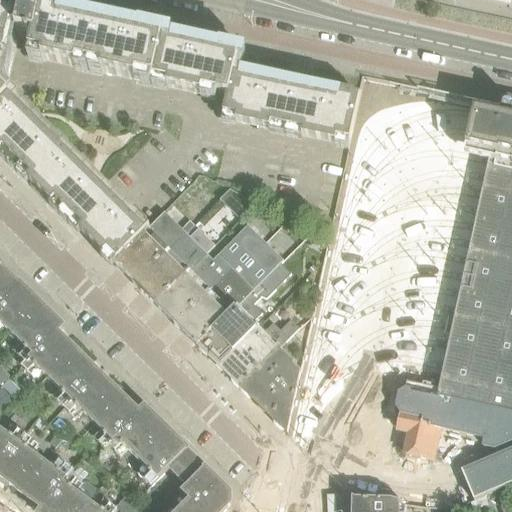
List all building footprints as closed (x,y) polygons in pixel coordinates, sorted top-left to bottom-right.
[(0,153),(114,267),(151,231),(147,227),(148,226),(119,197),(5,84),(15,42),(17,43),(18,35),(34,39),(29,60),(44,63),(214,100),(215,95),(228,98),(227,100),(228,100),(227,103),(223,122),(349,150),(360,99),(319,90),(318,95),(274,86),(276,81),(253,76),(252,81),(234,77),(238,58),(206,51),(207,46),(185,41),(184,46),(141,37),(142,32),(119,27),(118,32),(81,24),(82,19),(23,6),(22,13),(0,8),(0,153)] [(511,112),(477,104),(474,117),(470,134),(465,156),(465,159),(491,165),(511,169),(511,112)] [(511,169),(491,165),(480,213),(477,229),(473,246),(469,263),(465,279),(462,296),(458,313),(454,329),(450,347),(446,369),(439,399),(413,393),(407,392),(400,397),(397,409),(401,416),(402,416),(399,433),(404,434),(402,446),(403,447),(407,448),(405,457),(441,464),(444,451),(436,449),(440,431),(485,441),(484,448),(494,451),(494,450),(511,443),(511,453),(462,474),(465,483),(471,495),(474,503),(511,487),(511,169)] [(230,193),(221,203),(240,222),(255,207),(230,193)] [(157,309),(208,257),(207,257),(215,248),(190,223),(182,232),(165,215),(151,231),(114,267),(157,309)] [(157,309),(199,351),(238,311),(238,310),(284,263),(248,228),(214,263),(208,257),(157,309)] [(0,308),(21,288),(3,271),(0,273),(0,308)] [(0,334),(5,329),(10,333),(22,320),(27,324),(32,319),(37,323),(47,313),(21,288),(0,308),(0,334)] [(232,384),(241,392),(280,352),(285,348),(288,345),(276,333),(271,339),(272,340),(270,342),(259,331),(238,311),(199,351),(206,358),(210,358),(232,380),(232,384)] [(28,363),(57,335),(63,329),(47,313),(37,323),(32,319),(27,324),(22,320),(10,333),(21,344),(15,350),(28,363)] [(81,359),(57,335),(28,363),(23,368),(37,382),(43,376),(47,381),(59,368),(63,371),(67,367),(71,370),(81,359)] [(280,352),(241,392),(249,400),(252,400),(274,422),(274,425),(280,432),(284,432),(287,435),(300,376),(280,352)] [(53,397),(64,409),(98,376),(81,359),(71,370),(67,367),(63,371),(59,368),(47,381),(58,392),(53,397)] [(0,386),(0,387),(13,375),(7,369),(0,376),(0,375),(0,386)] [(105,404),(116,393),(98,376),(64,409),(77,422),(82,416),(94,427),(106,414),(103,411),(108,407),(105,404)] [(20,392),(10,382),(9,381),(3,388),(14,399),(20,392)] [(140,417),(116,393),(105,404),(108,407),(103,411),(106,414),(94,427),(88,433),(94,439),(106,451),(110,447),(140,417)] [(146,411),(140,417),(110,447),(122,459),(129,451),(142,464),(154,452),(151,449),(157,443),(153,439),(163,428),(146,411)] [(55,421),(46,412),(40,419),(49,427),(55,421)] [(67,427),(60,420),(54,426),(61,433),(67,427)] [(0,472),(26,438),(13,428),(7,436),(0,431),(0,472)] [(152,488),(169,472),(187,452),(163,428),(153,439),(157,443),(151,449),(154,452),(142,464),(147,469),(141,475),(140,476),(152,488)] [(56,451),(65,441),(58,435),(49,446),(56,451)] [(35,479),(46,465),(32,455),(38,447),(26,438),(0,472),(0,479),(16,492),(25,480),(28,482),(32,477),(35,479)] [(190,503),(214,479),(206,471),(205,471),(187,453),(188,453),(187,452),(169,472),(186,489),(181,494),(190,503)] [(44,511),(70,479),(74,474),(59,463),(53,471),(46,465),(35,479),(32,477),(28,482),(25,480),(16,492),(44,511)] [(43,511),(86,511),(91,504),(78,494),(82,488),(70,479),(44,511),(43,511)] [(190,503),(199,511),(226,511),(229,510),(228,509),(228,494),(228,493),(214,479),(190,503)] [(353,511),(405,511),(406,507),(391,503),(369,503),(370,496),(354,491),(354,502),(353,502),(353,511)] [(511,511),(511,491),(498,495),(503,511),(511,511)] [(114,511),(103,503),(98,510),(91,504),(86,511),(114,511)] [(130,511),(133,509),(124,503),(117,511),(130,511)] [(181,511),(199,511),(190,503),(181,511)]
